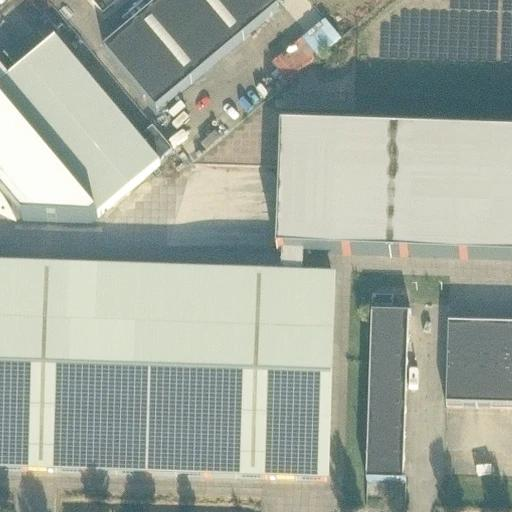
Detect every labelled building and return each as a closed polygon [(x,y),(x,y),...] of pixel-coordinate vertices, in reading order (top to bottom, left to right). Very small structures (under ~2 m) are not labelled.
[(124,0),(87,0),(103,18),(124,0)] [(269,0),(167,0),(104,54),(157,116),(233,52),(279,12),(269,0)] [(328,20),(281,64),(297,81),(344,38),(328,20)] [(92,227),(160,168),(137,141),(54,42),(6,85),(0,78),(0,72),(0,71),(0,196),(25,225),(92,227)] [(137,141),(160,168),(175,155),(152,128),(137,141)] [(277,255),(282,256),(303,256),(511,262),(511,138),(281,131),(277,255)] [(0,472),(327,483),(333,283),(0,271),(0,472)] [(372,317),(371,341),(408,343),(409,320),(412,320),(412,319),(372,317)] [(511,329),(448,328),(446,409),(511,411),(511,329)] [(371,341),(371,365),(407,367),(408,343),(371,341)] [(371,365),(370,389),(407,391),(407,367),(371,365)] [(370,389),(369,413),(406,415),(407,391),(370,389)] [(369,413),(368,437),(405,439),(406,415),(369,413)] [(368,437),(368,461),(404,463),(405,439),(368,437)] [(404,463),(368,461),(367,485),(407,487),(407,485),(404,485),(404,463)]
